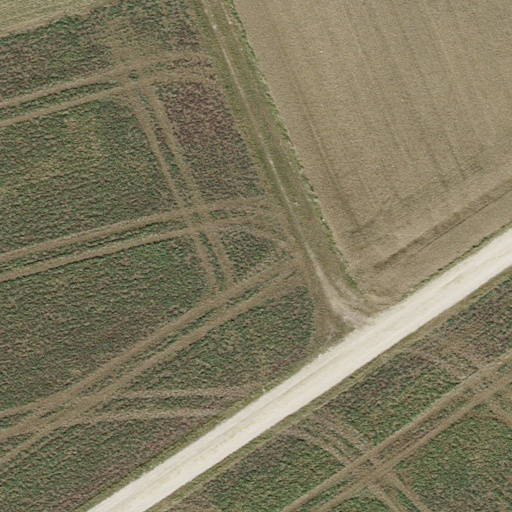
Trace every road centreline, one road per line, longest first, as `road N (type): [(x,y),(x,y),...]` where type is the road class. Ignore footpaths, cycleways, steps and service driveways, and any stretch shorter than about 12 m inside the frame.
road 1 (track): [(511,249),(125,511)]
road 2 (track): [(212,0),(374,343)]
